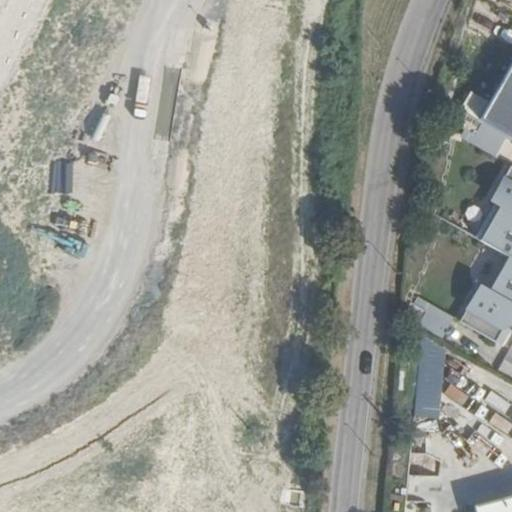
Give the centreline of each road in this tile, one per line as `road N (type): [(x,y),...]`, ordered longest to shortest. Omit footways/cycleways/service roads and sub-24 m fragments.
road 1 (track): [(144,511),(89,448),(80,375),(79,286),(134,0)]
road 2 (tertiary): [(431,0),(395,100),(382,177),(345,511)]
